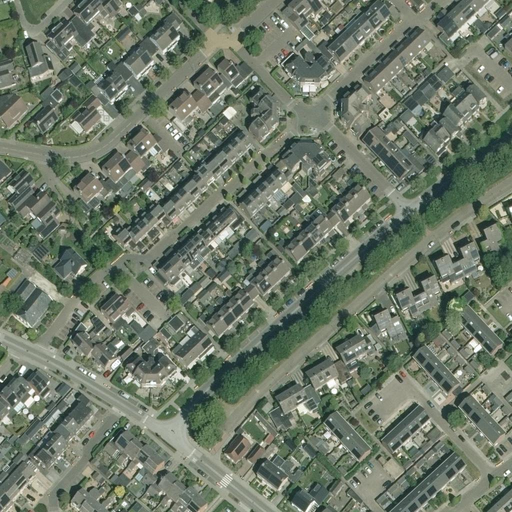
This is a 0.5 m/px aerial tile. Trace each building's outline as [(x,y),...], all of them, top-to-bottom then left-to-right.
[(100,8),(92,0),(88,0),(82,6),(95,20),(99,15),(104,20),(108,16),(112,20),(116,16),(104,4),(100,8)] [(108,0),(104,4),(116,16),(121,12),(119,10),(122,6),(116,0),(108,0)] [(320,13),(307,0),(298,0),(295,3),(309,18),(313,14),(316,17),(320,13)] [(321,1),(320,0),(307,0),(320,13),(323,10),(318,4),(321,1)] [(420,0),(409,0),(419,10),(424,6),(420,1),(420,0)] [(475,17),(458,0),(456,0),(454,2),(460,8),(455,13),(467,25),(475,17)] [(484,9),(475,0),(467,0),(467,1),(466,0),(458,0),(475,17),(484,9)] [(475,0),(484,9),(493,1),(492,0),(475,0)] [(309,18),(295,3),(288,10),(293,16),(287,21),(299,33),(305,28),(308,24),(305,21),(309,18)] [(378,6),(370,14),(382,27),(390,19),(394,23),(399,19),(385,5),(381,9),(378,6)] [(82,6),(73,14),(83,24),(78,29),(91,42),(95,37),(91,32),(95,29),(90,24),(95,20),(82,6)] [(134,8),(128,13),(133,19),(139,13),(134,8)] [(494,16),(499,21),(506,14),(501,10),(494,16)] [(467,25),(455,13),(449,18),(444,12),(440,15),(458,34),(467,25)] [(382,27),(370,14),(365,19),(360,14),(357,17),(374,35),(382,27)] [(458,34),(440,15),(437,19),(442,25),(437,30),(442,36),(438,39),(448,49),(452,45),(449,42),(458,34)] [(358,25),(353,29),(366,42),(374,35),(357,17),(354,21),(358,25)] [(507,26),(511,22),(507,18),(503,22),(507,26)] [(179,39),(175,34),(179,30),(169,19),(163,24),(166,26),(158,34),(173,49),(178,44),(176,43),(179,39)] [(64,23),(55,31),(69,45),(74,40),(78,45),(82,41),(86,46),(91,42),(78,29),(74,33),(64,23)] [(482,25),(478,29),(483,34),(488,30),(482,25)] [(366,42),(353,29),(348,34),(341,26),(338,30),(341,33),(357,50),(366,42)] [(126,28),(122,32),(126,37),(131,33),(126,28)] [(500,32),(496,28),(486,37),(490,42),(500,32)] [(69,45),(55,31),(47,39),(57,49),(53,53),(62,64),(71,56),(68,53),(72,48),(69,45)] [(412,31),(408,34),(423,50),(430,43),(418,31),(415,34),(412,31)] [(310,33),(304,38),(307,40),(309,42),(314,37),(310,33)] [(341,40),(336,45),(349,59),(357,50),(341,33),(337,36),(341,40)] [(148,39),(142,44),(152,54),(157,49),(163,55),(166,52),(168,54),(173,49),(158,34),(150,41),(148,39)] [(408,41),(404,44),(416,57),(423,50),(408,34),(405,37),(408,41)] [(140,51),(132,58),(147,73),(151,69),(150,68),(153,64),(147,58),(152,54),(142,44),(138,49),(140,51)] [(416,57),(404,44),(401,47),(398,44),(394,47),(409,63),(416,57)] [(341,66),(349,59),(336,45),(328,53),(322,47),(324,45),(323,45),(317,51),(319,52),(318,52),(327,61),(332,57),(341,66)] [(431,46),(426,52),(437,62),(442,56),(431,46)] [(39,47),(26,51),(32,70),(40,68),(43,77),(53,73),(49,60),(44,62),(39,47)] [(409,63),(394,47),(391,50),(394,54),(391,57),(403,70),(409,63)] [(292,75),(294,78),(304,68),(293,56),(281,67),(290,77),(292,75)] [(385,57),(381,61),(396,76),(403,70),(391,57),(388,60),(385,57)] [(122,64),(117,69),(126,79),(131,74),(137,80),(140,77),(142,79),(147,73),(132,58),(124,66),(122,64)] [(304,68),(294,78),(295,79),(293,80),(300,88),(305,88),(305,86),(314,86),(314,88),(319,88),(326,81),(324,80),(325,79),(315,68),(315,69),(312,65),(314,64),(308,58),(304,61),(313,71),(310,74),(304,68)] [(315,68),(325,79),(327,76),(329,78),(335,73),(323,61),(315,68)] [(396,76),(381,61),(378,63),(381,67),(377,70),(389,83),(396,76)] [(0,90),(11,87),(7,73),(12,72),(10,63),(0,66),(0,90)] [(226,63),(217,71),(223,78),(230,85),(236,80),(241,85),(249,78),(238,67),(234,71),(226,63)] [(126,79),(117,69),(116,69),(112,64),(106,69),(111,74),(114,76),(106,84),(120,99),(125,94),(124,93),(127,89),(122,83),(126,79)] [(441,81),(450,72),(446,68),(437,77),(441,81)] [(371,70),(367,73),(382,89),(389,83),(377,70),(374,73),(371,70)] [(68,72),(60,78),(64,83),(72,76),(68,72)] [(202,79),(218,97),(226,90),(228,91),(232,87),(230,85),(223,78),(219,82),(209,72),(202,79)] [(450,72),(441,81),(442,82),(445,85),(454,76),(450,72)] [(382,89),(367,73),(364,76),(368,80),(364,83),(375,96),(382,89)] [(420,76),(415,82),(418,85),(424,80),(420,76)] [(434,77),(426,84),(431,90),(439,82),(434,77)] [(198,92),(193,96),(198,102),(207,111),(220,99),(218,97),(202,79),(193,87),(198,92)] [(120,99),(106,84),(98,91),(90,83),(85,88),(91,94),(100,104),(105,99),(110,105),(114,102),(116,103),(120,99)] [(418,92),(423,97),(431,90),(426,84),(418,92)] [(464,95),(477,108),(478,109),(486,102),(474,89),(469,84),(462,91),(465,94),(464,95)] [(443,106),(435,98),(443,90),(440,86),(427,98),(439,110),(443,106)] [(353,135),(359,141),(371,130),(364,123),(366,121),(366,117),(368,117),(369,113),(366,110),(366,108),(364,106),(371,99),(360,87),(354,93),(356,95),(352,98),(351,96),(342,104),(342,109),(344,109),(344,118),(341,118),(341,122),(350,132),(352,130),(355,134),(353,135)] [(51,97),(40,107),(45,111),(41,115),(32,124),(42,135),(58,121),(51,114),(59,106),(57,105),(62,101),(62,97),(56,92),(51,97)] [(266,97),(261,92),(249,102),(256,110),(254,111),(254,115),(251,115),(251,121),(253,121),(253,125),(254,125),(255,126),(248,133),(260,145),(265,139),(264,137),(267,134),(269,136),(278,127),(278,123),(275,123),(275,114),(278,114),(278,110),(269,101),(267,102),(264,99),(266,97)] [(419,93),(412,99),(418,105),(424,99),(419,93)] [(464,95),(457,101),(470,114),(477,108),(464,95)] [(184,96),(176,104),(190,118),(198,110),(203,115),(207,111),(198,102),(193,96),(189,100),(184,96)] [(5,106),(0,110),(0,121),(8,130),(27,112),(13,98),(12,97),(7,98),(9,105),(5,106)] [(84,107),(87,111),(75,123),(85,134),(100,120),(93,113),(100,107),(93,99),(84,107)] [(410,99),(403,106),(408,111),(415,104),(410,99)] [(470,114),(457,101),(452,106),(447,101),(445,103),(447,106),(462,122),(470,114)] [(190,118),(176,104),(168,111),(178,121),(173,126),(182,135),(187,131),(182,125),(190,118)] [(447,114),(442,118),(446,122),(455,131),(456,130),(463,123),(462,122),(447,106),(443,110),(447,114)] [(236,115),(230,108),(222,116),(228,122),(236,115)] [(386,110),(378,118),(384,124),(392,117),(386,110)] [(422,114),(417,117),(422,125),(427,122),(422,114)] [(437,120),(434,123),(450,140),(451,142),(459,134),(456,130),(455,131),(446,122),(442,126),(437,120)] [(450,140),(434,123),(430,126),(434,130),(429,134),(431,136),(443,149),(444,150),(447,147),(445,145),(450,140)] [(395,128),(391,124),(386,128),(390,133),(395,128)] [(364,145),(370,152),(383,140),(386,137),(379,129),(374,134),(375,134),(364,145)] [(233,143),(244,155),(252,147),(237,131),(233,135),(237,139),(233,143)] [(143,133),(135,141),(148,155),(153,150),(158,156),(162,152),(164,155),(168,151),(155,137),(151,141),(143,133)] [(211,134),(207,139),(214,146),(218,141),(211,134)] [(443,149),(431,136),(426,140),(423,136),(419,139),(438,159),(445,151),(444,150),(443,149)] [(378,160),(391,149),(383,140),(370,152),(378,160)] [(135,141),(127,148),(137,158),(132,163),(141,172),(142,174),(150,166),(144,159),(148,155),(135,141)] [(225,142),(222,145),(237,161),(244,155),(233,143),(229,146),(225,142)] [(237,161),(222,145),(218,149),(222,153),(218,156),(230,168),(237,161)] [(378,160),(386,168),(401,153),(394,145),(391,149),(378,160)] [(296,148),(289,155),(291,156),(301,167),(302,169),(300,171),(307,178),(312,173),(303,164),(305,162),(310,167),(322,156),(315,149),(310,148),(310,151),(301,151),(301,148),(296,148)] [(408,160),(401,153),(386,168),(393,175),(408,160)] [(291,156),(289,155),(280,163),(289,173),(284,177),(288,181),(293,177),(292,175),(301,167),(291,156)] [(210,156),(207,159),(222,175),(230,168),(218,156),(215,160),(210,156)] [(319,176),(331,165),(322,156),(310,167),(319,176)] [(118,157),(110,164),(128,184),(133,179),(136,176),(136,177),(141,172),(132,163),(127,157),(122,161),(118,157)] [(410,184),(424,171),(411,158),(408,160),(393,175),(400,183),(405,179),(410,184)] [(222,175),(207,159),(204,162),(208,166),(203,171),(214,183),(222,175)] [(1,164),(0,164),(0,183),(4,179),(5,180),(11,174),(1,164)] [(116,196),(128,184),(110,164),(102,172),(111,182),(107,186),(113,192),(116,196)] [(178,164),(173,168),(177,172),(182,168),(178,164)] [(269,180),(280,192),(288,184),(271,167),(267,171),(273,176),(269,180)] [(207,189),(214,183),(203,171),(201,169),(194,176),(196,178),(197,178),(207,189)] [(339,185),(344,174),(338,172),(333,182),(339,185)] [(34,185),(23,173),(8,187),(15,195),(6,203),(15,213),(28,201),(32,197),(35,195),(30,190),(34,185)] [(208,190),(207,189),(197,178),(196,178),(192,182),(188,177),(185,181),(200,197),(208,190)] [(104,200),(113,192),(107,186),(104,183),(99,188),(90,178),(82,185),(95,199),(99,195),(104,200)] [(260,178),(256,181),(273,198),(280,192),(269,180),(265,183),(260,178)] [(148,179),(138,188),(144,194),(150,188),(154,185),(148,179)] [(307,191),(310,194),(314,190),(315,190),(318,187),(308,179),(308,188),(309,189),(307,191)] [(193,204),(200,197),(185,181),(181,184),(185,188),(182,192),(193,204)] [(256,181),(252,185),(258,191),(255,194),(266,205),(268,208),(271,205),(268,203),(273,198),(256,181)] [(350,181),(347,184),(354,192),(349,197),(362,210),(361,211),(364,213),(366,212),(365,211),(367,209),(365,207),(370,202),(358,189),(350,181)] [(92,212),(100,204),(95,199),(82,185),(74,193),(83,203),(79,207),(87,216),(92,212)] [(167,185),(164,188),(170,194),(174,191),(167,185)] [(342,190),(339,194),(346,201),(341,205),(353,218),(352,219),(355,221),(357,220),(356,219),(358,218),(356,216),(361,211),(362,210),(349,197),(342,190)] [(178,195),(174,191),(170,194),(186,211),(193,204),(182,192),(178,195)] [(266,205),(255,194),(250,198),(245,192),(242,195),(258,212),(266,205)] [(186,211),(170,194),(166,198),(171,202),(167,206),(178,218),(186,211)] [(299,196),(297,194),(290,201),(294,206),(296,207),(298,205),(303,200),(299,196)] [(258,212),(242,195),(238,199),(243,204),(239,208),(250,220),(258,212)] [(41,197),(36,202),(32,197),(28,201),(15,213),(23,220),(30,214),(36,221),(51,207),(41,197)] [(337,209),(328,218),(336,227),(340,223),(346,230),(349,228),(348,227),(350,226),(347,223),(352,219),(353,218),(341,205),(334,198),(330,202),(337,209)] [(155,201),(151,204),(171,225),(178,218),(167,206),(163,210),(155,201)] [(294,206),(290,201),(283,208),(287,213),(294,206)] [(154,207),(147,214),(158,226),(162,223),(167,228),(171,225),(151,204),(154,207)] [(304,211),(298,205),(296,207),(295,208),(300,214),(304,211)] [(51,207),(36,221),(42,227),(36,234),(43,241),(55,230),(51,226),(60,217),(51,207)] [(281,219),(287,213),(283,208),(277,214),(281,219)] [(218,217),(233,233),(237,230),(245,222),(235,212),(230,216),(225,210),(218,217)] [(296,222),(300,218),(295,213),(291,217),(296,222)] [(158,226),(147,214),(139,221),(156,239),(160,235),(154,230),(158,226)] [(218,217),(211,224),(226,240),(229,237),(225,233),(229,229),(233,234),(233,233),(218,217)] [(308,217),(304,221),(311,228),(324,241),(329,237),(330,238),(332,237),(333,237),(335,235),(332,232),(336,227),(328,218),(323,222),(320,219),(318,222),(313,218),(311,220),(309,218),(308,217)] [(156,239),(139,221),(132,228),(143,240),(147,236),(152,242),(156,239)] [(273,227),(268,221),(259,229),(264,234),(273,227)] [(211,224),(203,231),(214,243),(218,240),(222,244),(226,240),(211,224)] [(299,226),(295,229),(302,237),(315,250),(315,249),(320,245),(322,247),(324,245),(326,243),(324,241),(311,228),(306,233),(299,226)] [(501,254),(497,247),(503,244),(494,227),(481,233),(487,244),(481,247),(488,260),(501,254)] [(132,228),(125,235),(137,249),(141,253),(145,249),(140,244),(143,240),(132,228)] [(137,249),(125,235),(121,231),(113,238),(124,250),(128,246),(134,252),(137,249)] [(203,231),(196,238),(211,254),(214,251),(210,247),(214,243),(203,231)] [(249,234),(245,237),(250,243),(254,239),(249,234)] [(291,234),(287,238),(294,245),(306,258),(311,253),(313,255),(315,253),(316,254),(318,252),(315,249),(315,250),(302,237),(297,241),(291,234)] [(211,254),(196,238),(192,242),(186,236),(183,240),(199,257),(203,260),(210,254),(211,254)] [(199,257),(183,240),(179,244),(184,249),(181,252),(197,269),(200,265),(196,261),(199,257)] [(282,242),(278,246),(285,253),(285,254),(297,267),(302,262),(304,263),(306,261),(307,262),(309,260),(306,258),(294,245),(289,250),(282,242)] [(239,245),(234,249),(238,254),(243,249),(239,245)] [(458,266),(465,279),(478,272),(474,265),(480,262),(471,245),(458,252),(464,263),(458,266)] [(42,246),(32,255),(40,263),(49,253),(42,246)] [(234,249),(226,256),(231,261),(238,254),(234,249)] [(197,269),(181,252),(177,256),(171,251),(168,254),(185,271),(188,268),(193,273),(197,269)] [(273,251),(266,258),(273,265),(268,270),(281,283),(280,284),(283,286),(285,284),(284,283),(286,282),(284,280),(289,275),(277,262),(280,259),(273,251)] [(22,271),(30,258),(20,252),(12,264),(22,271)] [(61,262),(62,263),(55,271),(64,280),(68,276),(67,274),(70,272),(75,277),(86,267),(72,252),(61,262)] [(185,271),(168,254),(164,258),(169,263),(166,266),(177,278),(185,271)] [(465,279),(458,266),(452,269),(446,258),(433,264),(442,281),(448,278),(452,285),(465,279)] [(222,261),(219,264),(225,270),(230,266),(226,261),(222,261)] [(261,263),(258,266),(265,273),(260,278),(272,291),(272,292),(274,294),(276,293),(275,292),(277,290),(275,289),(280,284),(281,283),(268,270),(261,263)] [(177,278),(166,266),(162,270),(157,264),(153,268),(158,274),(154,278),(163,288),(168,284),(169,285),(169,286),(171,288),(174,288),(180,281),(177,278)] [(217,266),(216,270),(221,275),(225,270),(219,264),(217,266)] [(211,270),(205,275),(210,280),(216,275),(211,270)] [(251,276),(245,281),(251,287),(246,291),(255,300),(259,296),(265,303),(267,301),(267,300),(268,299),(267,297),(272,292),(272,291),(260,278),(253,271),(249,274),(251,276)] [(17,278),(6,292),(11,296),(22,282),(17,278)] [(205,278),(198,285),(202,290),(210,282),(205,278)] [(419,299),(425,312),(438,305),(434,299),(440,296),(432,278),(419,285),(424,296),(419,299)] [(15,297),(24,305),(15,316),(31,329),(52,302),(26,282),(15,297)] [(229,292),(225,296),(232,303),(245,316),(245,315),(250,311),(251,313),(253,311),(254,312),(256,310),(251,304),(255,300),(246,291),(242,295),(238,291),(232,296),(229,292)] [(425,312),(419,299),(412,302),(406,291),(394,297),(403,315),(409,312),(412,319),(425,312)] [(209,295),(206,292),(200,298),(204,303),(210,297),(209,295)] [(457,304),(463,310),(474,299),(469,293),(457,304)] [(108,306),(121,320),(125,316),(129,319),(134,314),(131,310),(123,301),(120,304),(115,299),(108,306)] [(183,299),(178,303),(182,307),(187,303),(183,299)] [(220,301),(216,304),(223,311),(236,324),(241,320),(243,321),(245,319),(246,320),(248,318),(245,315),(245,316),(232,303),(227,308),(220,301)] [(121,320),(108,306),(100,314),(112,327),(111,328),(116,333),(121,328),(117,324),(121,320)] [(212,309),(208,312),(215,320),(227,333),(228,332),(232,328),(234,330),(236,328),(237,328),(239,327),(236,324),(223,311),(218,316),(212,309)] [(465,330),(477,320),(468,310),(457,321),(465,330)] [(390,323),(385,312),(372,318),(375,325),(369,330),(377,338),(387,334),(390,340),(403,333),(396,320),(390,323)] [(171,321),(180,330),(184,326),(176,317),(171,321)] [(203,317),(199,320),(206,328),(218,341),(223,336),(225,338),(228,336),(228,337),(230,335),(228,332),(227,333),(215,320),(210,324),(203,317)] [(485,329),(477,320),(465,330),(474,340),(485,329)] [(180,330),(171,321),(167,325),(176,334),(180,330)] [(81,326),(80,325),(68,341),(69,342),(69,341),(70,342),(70,341),(73,345),(72,346),(77,351),(76,352),(78,355),(95,338),(105,328),(102,324),(88,337),(85,333),(86,332),(81,326)] [(142,342),(153,331),(148,327),(144,332),(139,327),(134,333),(142,342)] [(159,333),(167,342),(171,338),(163,329),(159,333)] [(193,329),(190,332),(195,337),(191,341),(206,357),(213,349),(193,329)] [(494,338),(485,329),(474,340),(482,349),(494,338)] [(157,335),(153,331),(142,342),(146,345),(146,346),(152,340),(157,335)] [(441,335),(448,341),(451,338),(444,332),(441,335)] [(436,340),(442,347),(445,343),(439,337),(436,340)] [(99,342),(96,338),(95,338),(78,355),(81,358),(82,356),(87,361),(91,358),(91,357),(99,349),(102,346),(98,342),(99,342)] [(494,338),(482,349),(491,358),(502,348),(494,338)] [(348,345),(358,361),(368,355),(370,358),(375,355),(366,339),(361,342),(359,339),(348,345)] [(116,340),(110,345),(114,349),(120,343),(116,340)] [(145,369),(133,380),(142,389),(159,390),(168,381),(157,369),(158,368),(158,367),(158,365),(154,365),(153,359),(153,353),(156,351),(160,348),(152,340),(146,346),(146,345),(143,348),(149,354),(149,359),(148,359),(148,365),(145,365),(145,367),(144,368),(145,369)] [(191,341),(183,349),(196,363),(198,360),(200,362),(206,357),(191,341)] [(450,344),(456,351),(460,348),(453,341),(450,344)] [(91,358),(87,361),(91,358),(95,362),(93,364),(95,366),(114,349),(110,345),(106,350),(102,346),(99,349),(91,357),(91,358)] [(358,361),(348,345),(336,352),(343,365),(338,368),(347,382),(352,379),(345,368),(358,361)] [(179,346),(171,354),(174,357),(188,370),(196,363),(183,349),(179,346)] [(133,352),(128,347),(119,357),(123,362),(133,352)] [(446,352),(453,359),(456,355),(450,348),(446,352)] [(117,353),(114,349),(95,366),(98,369),(100,367),(105,372),(117,361),(113,357),(117,353)] [(422,370),(434,360),(425,350),(414,360),(422,370)] [(459,353),(465,360),(469,357),(462,350),(459,353)] [(455,361),(461,367),(465,364),(458,357),(455,361)] [(390,358),(383,364),(386,368),(393,362),(390,358)] [(442,369),(434,360),(422,370),(431,379),(442,369)] [(145,369),(144,368),(137,361),(125,372),(133,380),(145,369)] [(165,361),(158,368),(157,369),(168,381),(172,378),(174,379),(177,376),(176,374),(177,373),(165,361)] [(469,365),(476,372),(479,368),(473,362),(469,365)] [(329,364),(317,371),(326,386),(338,380),(341,385),(347,382),(338,368),(333,371),(329,364)] [(464,370),(470,377),(474,374),(467,367),(464,370)] [(442,369),(431,379),(439,389),(450,378),(442,369)] [(326,386),(317,371),(305,377),(314,393),(322,389),(325,394),(329,392),(326,386)] [(38,373),(26,386),(32,391),(34,393),(34,394),(39,398),(39,397),(42,400),(47,395),(44,392),(46,389),(45,388),(49,383),(38,373)] [(459,388),(450,378),(439,389),(448,398),(459,388)] [(32,391),(26,386),(21,381),(16,385),(15,384),(8,392),(20,403),(23,406),(34,394),(34,393),(32,391)] [(64,385),(56,393),(62,399),(71,389),(64,385)] [(480,388),(472,395),(475,399),(484,392),(488,396),(491,393),(485,386),(482,389),(480,388)] [(298,388),(287,395),(296,410),(303,406),(310,414),(317,409),(309,396),(304,399),(298,388)] [(20,403),(8,392),(0,399),(0,400),(1,401),(0,402),(0,408),(9,417),(13,412),(13,411),(20,403)] [(309,396),(317,409),(316,407),(320,404),(314,393),(309,396)] [(296,410),(287,395),(275,402),(280,410),(269,417),(276,430),(282,427),(285,432),(292,428),(288,422),(293,419),(290,414),(296,410)] [(73,412),(86,423),(93,416),(87,410),(91,406),(81,397),(77,402),(80,405),(73,412)] [(492,401),(498,408),(502,405),(496,398),(492,401)] [(468,420),(479,410),(471,400),(459,410),(468,420)] [(62,402),(55,410),(60,414),(67,406),(62,402)] [(261,414),(266,419),(273,412),(267,407),(261,414)] [(507,417),(510,414),(504,407),(501,410),(507,417)] [(9,417),(0,408),(0,422),(2,424),(7,419),(11,423),(18,416),(13,412),(9,417)] [(60,414),(55,410),(49,417),(53,421),(60,414)] [(410,419),(421,431),(430,422),(420,410),(410,419)] [(479,410),(468,420),(477,429),(488,419),(479,410)] [(73,412),(66,419),(79,431),(86,423),(73,412)] [(258,414),(255,417),(275,439),(278,436),(258,414)] [(333,436),(345,426),(336,416),(324,426),(333,436)] [(53,421),(49,417),(42,425),(47,429),(53,421)] [(79,431),(66,419),(60,427),(73,438),(79,431)] [(421,431),(410,419),(401,428),(412,439),(421,431)] [(496,428),(488,419),(477,429),(485,439),(496,428)] [(37,422),(31,428),(36,432),(42,425),(37,422)] [(254,426),(253,427),(258,430),(253,439),(261,444),(268,434),(254,426)] [(345,426),(333,436),(342,445),(353,435),(345,426)] [(60,427),(53,434),(68,448),(66,446),(73,438),(60,427)] [(36,432),(31,428),(24,436),(28,440),(36,432)] [(412,439),(401,428),(392,436),(402,448),(412,439)] [(505,438),(496,428),(485,439),(494,448),(505,438)] [(124,456),(137,442),(128,433),(117,445),(112,442),(104,451),(113,458),(119,451),(124,456)] [(436,443),(443,437),(440,433),(433,439),(436,443)] [(68,448),(53,434),(52,435),(54,437),(48,444),(61,456),(68,448)] [(269,435),(264,442),(269,446),(275,439),(269,435)] [(353,435),(342,445),(350,455),(361,444),(353,435)] [(15,436),(8,444),(10,446),(12,448),(19,440),(15,436)] [(24,436),(20,440),(26,444),(29,441),(24,436)] [(402,448),(392,436),(382,445),(393,457),(402,448)] [(239,461),(239,462),(251,448),(239,437),(230,447),(231,448),(224,456),(235,465),(239,461)] [(318,450),(321,447),(323,445),(322,444),(319,444),(312,437),(309,440),(318,450)] [(424,454),(431,447),(428,444),(427,444),(425,443),(422,445),(416,439),(413,441),(421,450),(424,454)] [(137,442),(124,456),(117,463),(121,466),(128,459),(133,464),(144,451),(136,444),(137,442)] [(433,450),(436,454),(444,446),(441,443),(433,450)] [(41,452),(54,464),(61,456),(48,444),(41,452)] [(370,454),(361,444),(350,455),(359,464),(370,454)] [(264,463),(274,452),(272,450),(275,447),(272,445),(270,448),(269,448),(265,453),(260,459),(264,463)] [(312,450),(309,446),(304,451),(307,455),(312,450)] [(247,460),(253,466),(260,459),(265,453),(258,447),(247,460)] [(321,447),(318,450),(324,456),(327,454),(321,447)] [(41,452),(37,448),(28,458),(38,467),(40,465),(47,471),(54,464),(41,452)] [(147,448),(144,451),(133,464),(128,469),(132,472),(139,465),(144,469),(156,456),(147,448)] [(436,454),(433,450),(424,458),(427,461),(436,454)] [(412,459),(415,462),(422,456),(419,453),(412,459)] [(10,469),(28,486),(36,478),(25,467),(29,463),(20,455),(13,463),(14,465),(10,469)] [(326,459),(333,466),(336,462),(330,456),(326,459)] [(149,474),(142,482),(151,489),(155,484),(159,480),(154,476),(164,465),(155,457),(144,469),(149,474)] [(387,464),(381,458),(378,462),(383,468),(387,464)] [(445,466),(456,478),(465,469),(455,458),(445,466)] [(94,460),(90,464),(98,472),(102,468),(94,460)] [(395,464),(391,460),(387,464),(383,468),(382,469),(386,473),(395,464)] [(418,470),(425,464),(422,460),(415,466),(418,470)] [(406,471),(412,464),(409,461),(402,467),(406,471)] [(267,486),(280,470),(274,465),(272,468),(267,464),(257,478),(267,486)] [(399,469),(395,464),(386,473),(390,477),(399,469)] [(456,478),(445,466),(436,475),(446,486),(456,478)] [(337,471),(343,478),(347,474),(341,467),(337,471)] [(111,476),(102,468),(98,472),(107,480),(111,476)] [(4,473),(0,477),(20,495),(28,486),(10,469),(5,475),(4,473)] [(395,481),(403,473),(399,469),(390,477),(395,481)] [(409,478),(416,472),(413,469),(406,475),(409,478)] [(280,470),(267,486),(277,494),(288,481),(283,477),(285,474),(280,470)] [(294,487),(303,475),(298,471),(289,483),(294,487)] [(249,473),(243,480),(248,484),(254,477),(249,473)] [(101,486),(105,482),(96,474),(92,478),(101,486)] [(446,486),(436,475),(427,483),(437,495),(446,486)] [(162,493),(167,497),(178,485),(178,486),(180,484),(170,476),(159,488),(155,484),(151,489),(147,493),(156,500),(162,493)] [(0,491),(0,492),(12,503),(20,495),(0,477),(0,485),(3,488),(0,491)] [(400,487),(406,480),(403,477),(397,483),(400,487)] [(113,485),(122,493),(127,487),(118,479),(113,485)] [(334,499),(345,487),(339,482),(328,494),(334,499)] [(427,483),(418,492),(428,503),(437,495),(427,483)] [(167,497),(160,504),(165,508),(171,501),(176,505),(187,493),(178,486),(178,485),(167,497)] [(394,485),(387,492),(390,495),(391,495),(394,499),(401,493),(397,489),(394,485)] [(317,486),(307,498),(302,494),(292,506),(299,511),(307,511),(314,504),(318,507),(328,495),(317,486)] [(78,511),(81,511),(98,494),(94,490),(87,497),(82,493),(71,505),(78,511)] [(199,498),(190,490),(170,511),(177,511),(178,511),(179,511),(186,511),(187,511),(199,498)] [(353,500),(356,496),(351,490),(346,495),(353,500)] [(0,509),(3,511),(7,511),(14,505),(12,503),(0,492),(0,509)] [(418,492),(408,500),(419,511),(428,503),(418,492)] [(98,494),(81,511),(96,511),(100,508),(96,505),(102,498),(101,496),(98,494)] [(363,503),(356,496),(353,500),(360,506),(363,503)] [(382,496),(375,503),(379,506),(386,500),(382,496)] [(96,511),(105,511),(111,505),(112,503),(112,501),(109,498),(100,508),(96,511)] [(187,511),(186,511),(187,511),(203,511),(207,508),(198,499),(199,498),(187,511)] [(408,500),(399,509),(402,511),(418,511),(419,511),(408,500)] [(511,511),(511,508),(504,500),(496,508),(499,511),(511,511)]
